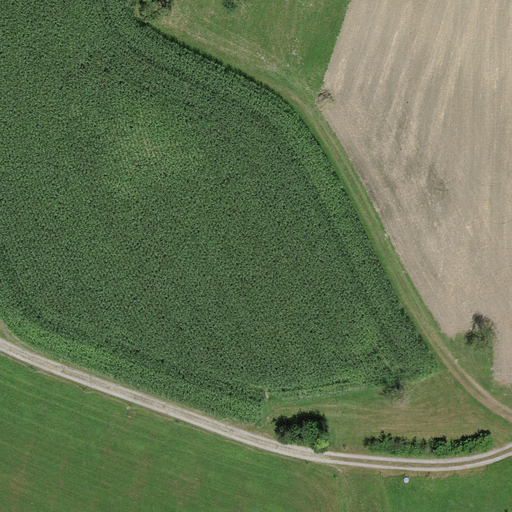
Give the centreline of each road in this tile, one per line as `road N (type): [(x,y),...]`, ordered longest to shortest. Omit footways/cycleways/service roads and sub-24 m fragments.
road 1 (track): [(511,447),(467,459),(356,459),(249,438),(0,342)]
road 2 (track): [(303,108),(342,152),(422,317),(486,393),(511,411)]
